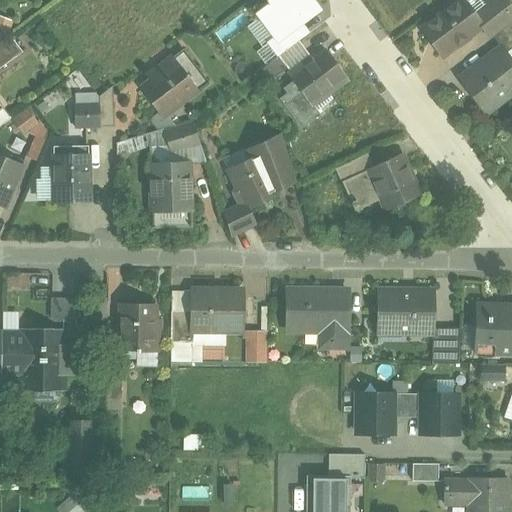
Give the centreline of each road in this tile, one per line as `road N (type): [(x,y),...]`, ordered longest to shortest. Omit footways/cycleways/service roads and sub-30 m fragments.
road 1 (unclassified): [(511,259),(0,257)]
road 2 (residential): [(342,0),(511,251)]
